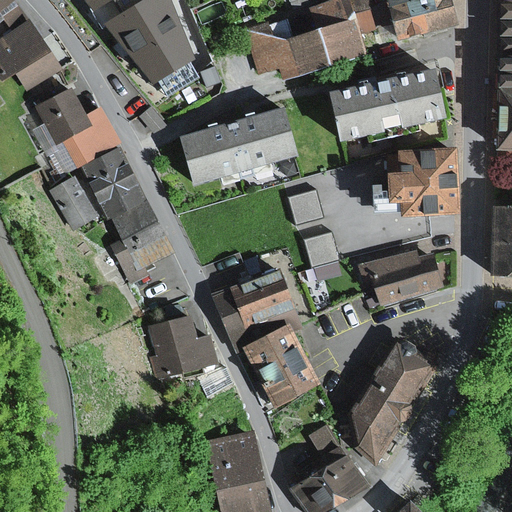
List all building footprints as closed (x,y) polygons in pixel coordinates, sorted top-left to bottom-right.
[(0,0),(0,13),(16,0),(15,0),(0,0)] [(75,0),(149,93),(190,70),(162,0),(75,0)] [(339,0),(306,11),(314,37),(351,26),(349,19),(369,12),(364,0),(339,0)] [(383,14),(436,0),(378,0),(381,9),(383,14)] [(444,0),(436,0),(383,14),(387,28),(392,47),(453,30),(444,0)] [(511,0),(496,0),(497,8),(511,8),(511,0)] [(511,8),(497,8),(495,62),(511,62),(511,8)] [(24,92),(59,73),(17,9),(1,19),(11,34),(0,40),(0,83),(11,77),(24,92)] [(369,12),(349,19),(351,26),(354,37),(387,28),(383,14),(381,9),(369,12)] [(266,26),(245,32),(261,86),(360,57),(354,37),(351,26),(314,37),(283,46),(271,42),(266,26)] [(511,62),(495,62),(493,113),(511,112),(511,62)] [(213,69),(200,75),(206,89),(219,83),(213,69)] [(430,74),(323,99),(335,150),(442,125),(430,74)] [(82,120),(68,94),(31,111),(54,148),(88,131),(82,120)] [(149,109),(138,118),(153,136),(165,128),(149,109)] [(98,111),(82,120),(88,131),(54,148),(50,150),(64,176),(119,148),(98,111)] [(511,112),(493,113),(491,161),(511,160),(511,112)] [(279,114),(176,143),(189,191),(292,161),(279,114)] [(82,172),(103,222),(108,220),(141,204),(119,151),(82,172)] [(451,155),(392,158),(393,180),(381,181),(382,212),(395,212),(395,224),(454,221),(451,155)] [(71,181),(49,194),(72,233),(94,220),(71,181)] [(315,192),(287,199),(295,226),(322,219),(315,192)] [(375,193),(366,194),(367,203),(375,202),(375,193)] [(171,257),(141,204),(108,220),(119,241),(109,246),(129,286),(146,278),(142,271),(171,257)] [(511,215),(492,215),(490,278),(511,278),(511,215)] [(331,234),(303,241),(310,268),(338,261),(331,234)] [(361,281),(372,278),(380,308),(441,291),(432,260),(415,264),(412,255),(358,270),(361,281)] [(277,272),(210,297),(235,355),(240,352),(285,330),(288,336),(300,331),(277,272)] [(165,380),(214,366),(206,342),(193,346),(186,321),(151,331),(165,380)] [(285,330),(240,352),(270,412),(315,389),(288,336),(285,330)] [(436,367),(396,342),(376,375),(361,366),(351,382),(363,390),(345,419),(353,450),(373,464),(399,427),(404,426),(409,417),(408,412),(436,367)] [(325,427),(308,437),(319,458),(337,448),(325,427)] [(266,511),(251,436),(203,444),(215,511),(266,511)] [(317,474),(338,509),(368,490),(345,457),(317,474)] [(287,492),(301,511),(331,511),(338,509),(317,474),(311,465),(293,475),(299,485),(287,492)]
